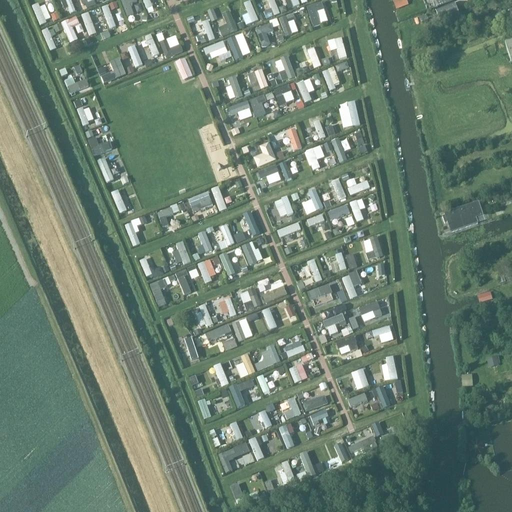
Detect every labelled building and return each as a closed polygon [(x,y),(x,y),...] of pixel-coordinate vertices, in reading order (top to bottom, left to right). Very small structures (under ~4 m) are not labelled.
[(69,0),(62,0),(66,15),(73,14),(69,0)] [(141,0),(143,10),(150,9),(148,0),(141,0)] [(265,0),(270,16),(276,14),(272,0),(265,0)] [(319,25),(314,12),(323,9),(319,1),(303,6),(311,28),(319,25)] [(459,16),(454,3),(445,7),(435,10),(435,12),(438,18),(440,23),(459,16)] [(36,26),(48,22),(43,6),(37,8),(36,5),(29,7),(36,26)] [(109,31),(115,28),(105,5),(99,8),(109,31)] [(493,25),(505,20),(501,10),(489,15),(493,25)] [(227,11),(219,15),(225,28),(233,24),(227,11)] [(79,16),(87,37),(93,35),(85,14),(79,16)] [(70,28),(77,26),(73,18),(58,25),(68,46),(76,42),(70,28)] [(201,22),(206,43),(212,41),(207,21),(201,22)] [(258,40),(272,35),(267,23),(254,28),(258,40)] [(51,28),(54,35),(61,32),(58,25),(51,28)] [(45,30),(39,32),(48,53),(53,50),(45,30)] [(149,35),(143,37),(151,58),(158,55),(149,35)] [(337,58),(345,56),(340,37),(332,39),(337,58)] [(177,45),(168,48),(165,41),(157,44),(162,57),(179,51),(177,45)] [(138,42),(135,44),(141,54),(144,52),(138,42)] [(217,57),(218,62),(227,59),(223,43),(200,49),(202,56),(208,55),(209,59),(217,57)] [(136,51),(130,53),(135,71),(141,69),(136,51)] [(116,57),(110,59),(114,71),(120,69),(116,57)] [(284,77),(290,76),(286,58),(273,61),(276,74),(283,72),(284,77)] [(175,63),(183,82),(193,77),(185,59),(175,63)] [(149,61),(143,63),(145,69),(152,67),(149,61)] [(332,84),(338,82),(332,66),(320,71),(327,90),(333,88),(332,84)] [(265,88),(260,71),(250,74),(248,67),(235,70),(238,79),(246,76),(248,83),(257,81),(259,89),(265,88)] [(62,81),(68,95),(87,88),(84,80),(72,85),(69,78),(62,81)] [(235,78),(229,79),(232,96),(238,95),(235,78)] [(350,133),(358,132),(355,98),(346,99),(350,133)] [(229,107),(231,116),(249,113),(247,104),(229,107)] [(261,118),(257,105),(250,107),(253,120),(261,118)] [(92,123),(88,108),(81,110),(80,108),(75,110),(80,127),(92,123)] [(317,120),(311,122),(318,139),(323,137),(317,120)] [(285,132),(289,153),(299,151),(295,130),(285,132)] [(256,148),(260,155),(250,160),(255,171),(273,163),(264,144),(256,148)] [(317,147),(304,152),(311,171),(318,168),(316,161),(321,160),(317,147)] [(258,179),(275,173),(272,167),(256,173),(258,179)] [(111,174),(101,178),(105,189),(115,186),(111,174)] [(126,177),(120,179),(123,185),(129,183),(126,177)] [(364,181),(345,188),(348,196),(367,188),(364,181)] [(329,194),(332,202),(344,197),(338,183),(332,185),(335,192),(329,194)] [(465,206),(463,201),(464,200),(460,188),(449,192),(456,210),(448,213),(453,225),(460,222),(462,228),(472,225),(470,220),(478,217),(473,203),(465,206)] [(216,189),(209,191),(217,214),(225,212),(216,189)] [(314,213),(322,210),(314,190),(306,194),(314,213)] [(326,193),(319,195),(322,201),(328,199),(326,193)] [(224,206),(230,203),(227,197),(221,200),(224,206)] [(279,199),(285,217),(291,215),(285,197),(279,199)] [(348,203),(355,222),(361,220),(354,200),(348,203)] [(209,202),(198,206),(200,211),(211,206),(209,202)] [(325,215),(328,223),(347,214),(344,206),(325,215)] [(248,213),(241,216),(250,239),(258,236),(248,213)] [(306,229),(323,224),(321,216),(304,220),(306,229)] [(295,224),(274,233),(277,240),(298,230),(295,224)] [(131,250),(138,247),(130,225),(123,228),(131,250)] [(224,249),(231,247),(227,228),(216,230),(218,240),(222,239),(224,249)] [(197,237),(205,255),(211,252),(203,234),(197,237)] [(239,234),(234,237),(237,244),(243,241),(239,234)] [(375,237),(367,239),(371,259),(379,257),(375,237)] [(247,268),(254,266),(247,245),(240,248),(247,268)] [(174,262),(179,259),(182,268),(189,265),(181,247),(169,252),(174,262)] [(339,254),(333,256),(339,272),(345,270),(339,254)] [(191,258),(194,263),(199,261),(197,255),(191,258)] [(238,275),(245,272),(238,255),(231,258),(238,275)] [(312,261),(304,264),(313,285),(320,282),(312,261)] [(202,264),(195,266),(204,287),(210,284),(202,264)] [(280,281),(277,276),(268,281),(265,276),(260,279),(265,289),(280,281)] [(503,276),(497,279),(499,284),(505,282),(503,276)] [(306,293),(308,302),(329,297),(327,287),(306,293)] [(281,290),(260,297),(263,305),(284,298),(281,290)] [(342,292),(337,294),(341,304),(346,302),(342,292)] [(492,293),(479,296),(481,303),(494,299),(492,293)] [(240,305),(249,303),(247,294),(238,296),(240,305)] [(228,299),(222,302),(230,320),(236,317),(228,299)] [(357,317),(378,311),(375,301),(354,307),(357,317)] [(205,306),(208,314),(216,311),(213,303),(205,306)] [(249,304),(242,306),(244,312),(251,310),(249,304)] [(205,328),(211,325),(203,306),(192,311),(198,324),(202,322),(205,328)] [(267,310),(260,313),(268,332),(275,329),(267,310)] [(323,329),(343,323),(340,316),(321,322),(323,329)] [(239,329),(244,326),(240,319),(235,322),(239,329)] [(388,326),(369,331),(370,338),(390,333),(388,326)] [(191,341),(182,343),(186,361),(195,359),(191,341)] [(273,345),(266,347),(271,365),(277,364),(273,345)] [(301,345),(284,352),(286,358),(303,351),(301,345)] [(365,347),(361,350),(365,355),(369,352),(365,347)] [(311,354),(301,358),(303,363),(313,359),(311,355),(311,354)] [(489,367),(497,365),(496,357),(487,359),(489,367)] [(259,364),(253,366),(256,373),(262,371),(259,364)] [(462,387),(472,387),(471,375),(461,376),(462,387)] [(204,396),(202,391),(200,390),(195,392),(198,399),(204,396)] [(370,407),(373,412),(378,410),(376,404),(370,407)] [(380,429),(373,432),(376,438),(383,435),(380,429)] [(220,447),(217,440),(212,442),(215,449),(220,447)] [(323,472),(320,464),(315,466),(318,474),(323,472)] [(299,484),(308,481),(304,472),(296,476),(299,484)]
